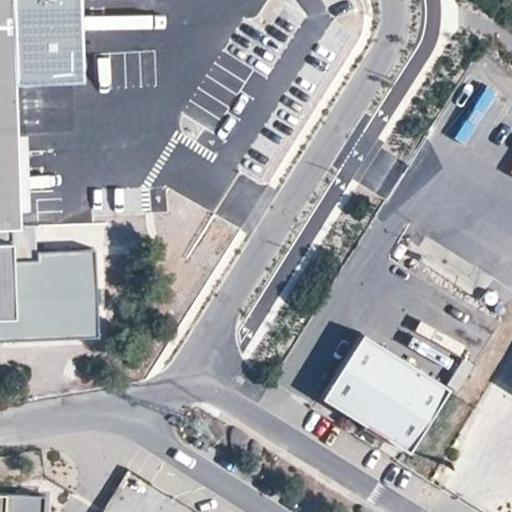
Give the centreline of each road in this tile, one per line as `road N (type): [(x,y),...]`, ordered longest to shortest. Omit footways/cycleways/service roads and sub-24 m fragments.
road 1 (residential): [(171,395),(388,43),(394,0)]
road 2 (residential): [(402,511),(213,393)]
road 3 (residential): [(171,395),(162,419),(167,443),(273,511)]
road 4 (residential): [(0,423),(171,395)]
